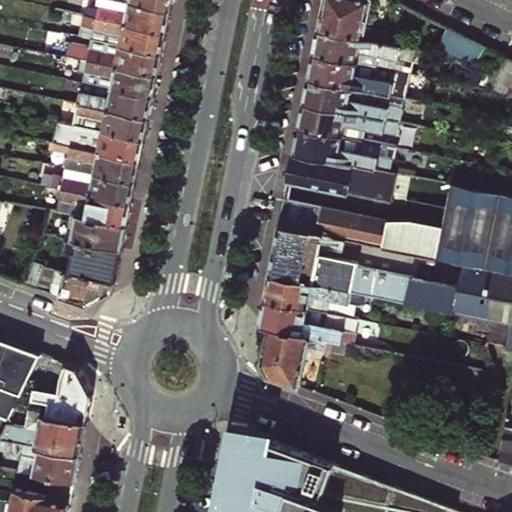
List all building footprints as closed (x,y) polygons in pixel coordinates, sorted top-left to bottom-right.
[(171,9),(131,1),(127,0),(99,0),(99,5),(99,7),(89,5),(87,14),(97,16),(167,30),(171,9)] [(127,0),(131,1),(171,9),(173,0),(127,0)] [(326,0),(321,28),(365,37),(372,0),(326,0)] [(108,41),(122,44),(163,52),(167,30),(97,16),(94,29),(92,38),(108,41)] [(316,53),(412,72),(417,48),(365,37),(321,28),(316,53)] [(502,54),(454,29),(444,53),(496,64),(502,54)] [(67,55),(82,58),(158,73),(163,52),(122,44),(108,41),(92,38),(91,46),(70,42),(67,55)] [(407,97),(412,72),(316,53),(311,77),(407,97)] [(511,92),(511,58),(509,57),(502,54),(496,64),(482,87),(497,89),(511,92)] [(158,73),(82,58),(79,70),(86,71),(84,80),(154,95),(158,73)] [(311,77),(306,102),(402,121),(407,97),(311,77)] [(59,97),(69,99),(150,116),(154,95),(84,80),(83,90),(76,89),(75,94),(61,91),(59,97)] [(150,116),(69,99),(68,106),(73,107),(73,112),(78,114),(76,123),(146,137),(150,116)] [(402,121),(306,102),(301,127),(397,147),(402,121)] [(74,133),(72,145),(141,159),(146,137),(76,123),(74,133)] [(392,170),(397,147),(301,127),(296,151),(392,170)] [(57,142),(72,145),(74,133),(69,132),(68,137),(58,135),(57,142)] [(141,159),(72,145),(67,166),(137,180),(141,159)] [(395,199),(396,194),(398,185),(416,188),(419,176),(392,170),(296,151),(290,178),(395,199)] [(137,180),(67,166),(63,188),(133,202),(137,180)] [(511,194),(454,183),(449,204),(444,230),(286,198),(281,224),(325,233),(465,261),(511,270),(511,194)] [(133,202),(63,188),(58,209),(74,213),(128,224),(133,202)] [(74,213),(69,237),(123,248),(128,224),(74,213)] [(281,224),(271,273),(363,292),(455,311),(459,290),(412,280),(412,279),(320,260),(325,233),(281,224)] [(75,252),(71,271),(117,280),(123,248),(69,237),(66,251),(75,252)] [(62,269),(71,271),(75,252),(66,251),(62,269)] [(26,282),(39,287),(46,266),(47,264),(35,259),(26,282)] [(459,290),(455,311),(492,318),(511,322),(511,270),(465,261),(459,290)] [(88,305),(115,290),(117,280),(71,271),(62,269),(46,266),(39,287),(88,305)] [(266,299),(352,316),(355,303),(360,304),(363,292),(271,273),(266,299)] [(359,318),(352,316),(266,299),(261,323),(271,326),(348,341),(354,342),(359,318)] [(488,344),(507,348),(511,323),(511,322),(492,318),(487,344),(488,344)] [(345,354),(348,341),(271,326),(263,362),(270,375),(315,392),(322,361),(305,358),(308,347),(345,354)] [(29,380),(42,353),(0,336),(0,413),(11,418),(29,380)] [(38,381),(40,382),(54,357),(42,353),(29,380),(38,381)] [(87,421),(93,394),(78,366),(54,357),(40,382),(38,381),(36,394),(52,397),(49,413),(87,421)] [(511,464),(511,407),(501,461),(511,464)] [(11,440),(81,453),(87,421),(49,413),(26,409),(24,421),(26,424),(27,424),(26,426),(8,423),(1,438),(11,440)] [(237,446),(239,440),(256,433),(261,435),(269,438),(270,432),(230,425),(213,511),(221,511),(229,473),(233,450),(234,446),(237,446)] [(234,446),(233,450),(261,435),(256,433),(239,440),(237,446),(234,446)] [(385,511),(388,506),(395,485),(354,469),(298,448),(269,438),(261,435),(233,450),(229,473),(221,511),(385,511)] [(42,476),(75,482),(81,453),(11,440),(8,455),(20,457),(17,471),(42,476)] [(0,511),(68,511),(75,482),(42,476),(40,487),(48,489),(47,495),(16,489),(13,503),(0,500),(0,511)] [(388,506),(422,511),(425,496),(395,485),(388,506)] [(456,511),(457,508),(425,496),(422,511),(456,511)]
